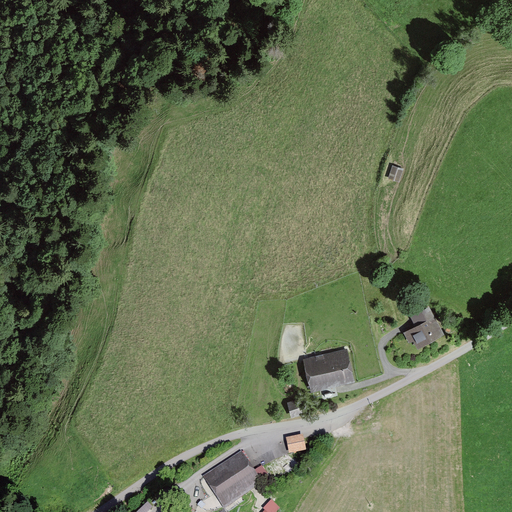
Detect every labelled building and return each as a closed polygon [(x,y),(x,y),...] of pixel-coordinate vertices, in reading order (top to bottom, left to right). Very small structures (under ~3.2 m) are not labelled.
[(394,147),(390,161),(401,164),(405,150),(394,147)] [(396,166),(391,176),(399,180),(404,171),(396,166)] [(436,333),(425,309),(401,321),(413,344),(436,333)] [(345,352),(304,360),(309,388),(351,380),(345,352)] [(296,401),(285,405),(289,417),(300,413),(296,401)] [(300,439),(285,442),(287,455),(303,452),(300,439)] [(237,460),(201,481),(217,506),(252,485),(237,460)] [(273,503),(264,511),(274,511),(278,509),(273,503)]
